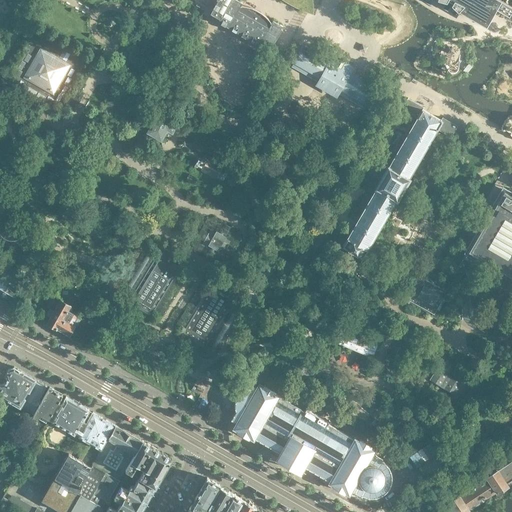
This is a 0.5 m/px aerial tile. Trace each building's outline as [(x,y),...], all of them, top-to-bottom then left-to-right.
[(265,16),(264,15),(261,13),(259,12),(257,10),(254,9),(252,8),(251,8),(248,7),(246,6),(244,6),(241,5),(241,6),(240,5),(242,3),(237,0),(215,0),(216,0),(217,1),(210,14),(219,19),(218,22),(258,45),(257,46),(268,52),(282,26),(273,20),(271,23),(270,23),(271,23),(269,20),(267,18),(265,16)] [(286,0),(292,4),(296,6),(299,8),(303,10),(307,12),(308,9),(308,6),(308,3),(307,1),(307,0),(286,0)] [(434,0),(434,1),(445,4),(445,3),(450,6),(449,7),(457,15),(462,9),(484,22),(488,15),(489,15),(488,14),(491,10),(492,10),(491,9),(492,7),(508,17),(511,10),(511,7),(499,0),(434,0)] [(146,50),(161,24),(157,22),(153,30),(142,48),(141,47),(140,47),(139,46),(138,46),(137,46),(136,46),(135,47),(134,47),(133,48),(132,49),(131,50),(131,51),(131,52),(131,53),(131,55),(132,55),(132,57),(134,58),(135,59),(136,60),(138,61),(139,61),(141,62),(142,62),(143,62),(144,61),(145,61),(146,60),(146,59),(147,58),(147,57),(147,56),(147,54),(147,52),(146,51),(146,50)] [(83,71),(84,69),(87,70),(93,58),(79,50),(78,51),(57,39),(54,44),(50,42),(53,37),(39,28),(36,34),(31,31),(25,41),(28,42),(26,45),(25,48),(23,47),(22,49),(21,49),(16,56),(15,56),(10,64),(9,63),(4,71),(8,73),(3,81),(20,91),(19,92),(32,100),(32,99),(43,105),(44,104),(61,114),(65,106),(67,107),(71,99),(72,100),(77,92),(76,92),(81,83),(78,82),(82,74),(82,73),(83,71)] [(366,104),(376,87),(349,73),(353,67),(333,55),(329,61),(303,46),(293,63),(320,77),(317,83),(337,95),(340,89),(366,104)] [(422,109),(423,107),(407,98),(401,108),(417,118),(422,109)] [(179,121),(179,120),(159,109),(146,132),(161,140),(167,130),(172,133),(179,121)] [(405,185),(409,178),(408,177),(436,129),(441,120),(422,109),(417,118),(414,122),(396,153),(388,166),(387,166),(385,170),(381,176),(377,182),(374,187),(376,188),(361,214),(352,229),(346,239),(342,245),(348,248),(347,249),(350,251),(353,253),(356,254),(357,254),(362,257),(372,239),(378,229),(395,199),(396,200),(400,193),(403,188),(405,185)] [(450,137),(457,126),(442,118),(441,120),(436,129),(450,137)] [(42,160),(51,144),(46,141),(37,157),(42,160)] [(222,168),(218,165),(219,164),(209,159),(208,160),(205,157),(203,160),(201,164),(199,166),(202,169),(202,170),(212,175),(212,174),(217,177),(222,168)] [(338,179),(329,168),(319,176),(328,188),(338,179)] [(511,192),(502,186),(475,236),(459,265),(456,269),(470,277),(479,262),(511,281),(511,192)] [(52,190),(50,193),(42,207),(58,217),(61,219),(68,222),(76,208),(78,204),(70,200),(68,198),(52,189),(52,190)] [(12,195),(0,195),(0,212),(1,214),(20,206),(19,204),(13,195),(12,195)] [(228,244),(222,241),(225,237),(216,232),(213,236),(208,232),(203,241),(208,245),(223,253),(228,244)] [(171,282),(180,268),(182,269),(187,262),(166,250),(167,249),(162,246),(158,252),(158,253),(137,288),(132,296),(130,300),(131,301),(140,307),(151,313),(152,314),(154,310),(163,296),(171,282)] [(22,295),(5,285),(10,275),(2,270),(0,274),(0,294),(17,304),(22,295)] [(436,318),(451,291),(423,275),(422,278),(420,277),(418,280),(415,277),(410,285),(412,286),(409,292),(408,294),(404,300),(408,303),(409,302),(432,316),(436,318)] [(228,308),(233,300),(230,298),(234,291),(215,279),(212,285),(202,300),(193,314),(185,328),(183,332),(194,339),(205,346),(207,343),(228,308)] [(358,301),(335,293),(329,310),(352,318),(358,301)] [(75,316),(75,315),(66,310),(69,305),(60,300),(59,301),(52,296),(46,306),(50,308),(47,313),(50,315),(47,322),(57,328),(57,327),(68,334),(73,325),(75,326),(79,318),(75,316)] [(375,342),(343,330),(338,343),(351,348),(367,354),(372,356),(377,343),(375,342)] [(38,399),(46,385),(24,373),(24,372),(21,371),(17,368),(14,366),(9,368),(6,373),(7,378),(5,382),(0,383),(0,401),(1,401),(2,400),(3,400),(4,397),(7,399),(5,403),(17,410),(19,406),(33,414),(41,401),(38,399)] [(443,388),(449,377),(438,371),(432,382),(443,388)] [(443,388),(454,394),(460,383),(449,377),(443,388)] [(359,441),(355,439),(356,439),(337,428),(336,429),(327,424),(329,421),(325,419),(309,410),(310,410),(306,407),(304,411),(278,396),(278,394),(277,394),(273,392),(274,391),(264,385),(263,386),(260,384),(259,383),(258,384),(258,385),(257,387),(251,384),(246,393),(245,393),(243,393),(242,394),(241,394),(240,395),(239,396),(238,397),(237,397),(237,398),(236,399),(235,400),(235,401),(235,402),(235,403),(234,404),(234,405),(234,406),(235,407),(235,408),(235,409),(236,410),(231,419),(236,422),(233,428),(234,428),(238,430),(237,431),(248,437),(248,436),(252,438),(253,439),(254,438),(329,481),(329,482),(330,483),(333,485),(333,486),(343,492),(344,491),(347,493),(348,494),(349,492),(351,489),(361,495),(362,494),(363,495),(365,496),(366,496),(368,497),(370,497),(371,497),(373,497),(375,497),(376,496),(378,496),(379,495),(380,495),(381,494),(383,493),(384,492),(386,490),(390,483),(390,482),(391,480),(391,478),(391,476),(391,475),(391,473),(390,472),(390,471),(389,470),(389,469),(388,467),(387,465),(386,464),(384,462),(383,461),(381,460),(382,459),(371,453),(373,450),(373,451),(374,449),(373,448),(373,449),(369,447),(370,446),(359,440),(359,441)] [(48,419),(57,402),(62,394),(53,389),(49,387),(41,401),(33,414),(33,416),(37,418),(39,414),(48,419)] [(86,423),(83,421),(82,421),(88,410),(88,411),(89,409),(87,409),(79,404),(75,401),(75,402),(67,397),(66,396),(65,397),(61,404),(57,402),(48,419),(74,434),(75,432),(79,434),(78,436),(101,449),(115,425),(114,425),(115,424),(92,412),(86,423)] [(100,511),(113,490),(125,470),(142,440),(115,425),(101,449),(91,467),(80,485),(86,488),(83,493),(77,490),(64,511),(100,511)] [(141,466),(152,446),(142,440),(125,470),(131,474),(137,464),(141,466)] [(145,481),(162,452),(152,446),(141,466),(145,469),(139,478),(145,481)] [(155,487),(166,467),(171,459),(170,457),(162,452),(145,481),(155,487)] [(64,511),(77,490),(80,485),(91,467),(68,453),(34,511),(64,511)] [(497,492),(497,491),(500,489),(507,485),(506,484),(511,479),(511,470),(507,463),(487,477),(487,478),(459,496),(448,502),(454,511),(465,511),(468,510),(492,494),(496,491),(497,492)] [(155,487),(145,481),(139,478),(134,488),(149,497),(155,487)] [(197,511),(202,511),(219,485),(218,484),(208,478),(207,478),(206,479),(190,507),(197,511)] [(149,497),(134,488),(129,485),(127,490),(120,486),(117,492),(143,507),(149,497)] [(220,511),(232,492),(219,485),(202,511),(220,511)] [(500,497),(499,495),(497,491),(497,492),(496,491),(492,494),(496,500),(500,497)] [(139,511),(143,507),(117,492),(114,498),(120,501),(117,506),(128,511),(139,511)] [(235,511),(244,499),(243,499),(241,498),(240,497),(235,494),(234,494),(232,492),(220,511),(235,511)] [(12,511),(29,511),(32,507),(12,496),(5,508),(12,511)] [(252,511),(256,506),(244,499),(235,511),(252,511)]
